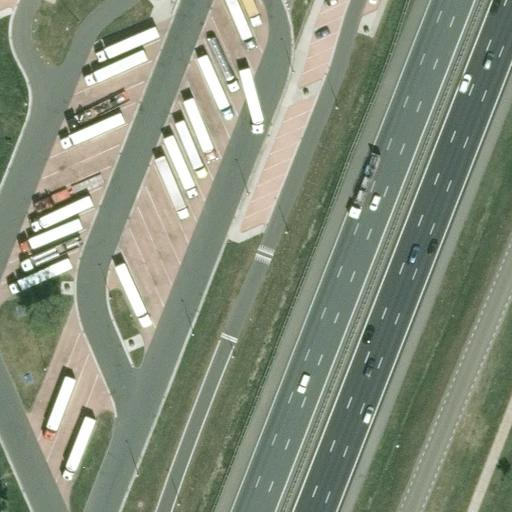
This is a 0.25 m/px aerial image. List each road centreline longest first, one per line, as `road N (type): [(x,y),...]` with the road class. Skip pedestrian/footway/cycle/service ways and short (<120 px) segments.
road 1 (motorway): [(454,0),(255,511)]
road 2 (motorway): [(316,511),(511,10)]
road 3 (unclassified): [(409,511),(511,263)]
